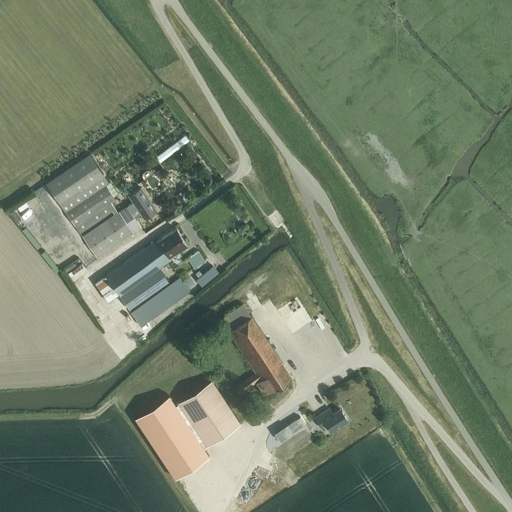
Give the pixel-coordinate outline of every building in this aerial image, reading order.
[(46,183),(79,232),(97,220),(112,211),(113,212),(114,214),(82,236),(96,258),(142,228),(134,217),(127,206),(117,212),(110,202),(115,198),(114,196),(118,193),(110,182),(109,183),(89,153),(46,183)] [(133,201),(127,206),(134,217),(141,212),(144,217),(156,209),(141,187),(129,195),(133,201)] [(186,194),(180,199),(183,204),(190,199),(186,194)] [(169,257),(188,244),(176,227),(157,240),(156,238),(97,279),(112,300),(120,295),(129,309),(168,282),(159,268),(171,260),(169,257)] [(58,268),(77,255),(74,252),(68,256),(63,249),(50,257),(58,268)] [(194,268),(205,260),(199,250),(187,257),(194,268)] [(202,286),(218,272),(213,265),(196,279),(202,286)] [(284,289),(272,274),(248,292),(260,307),(284,289)] [(140,325),(189,291),(180,277),(131,312),(140,325)] [(222,316),(230,328),(227,330),(255,373),(235,386),(239,393),(256,382),(264,394),(291,376),(251,315),(243,303),(222,316)] [(125,336),(120,340),(116,342),(122,351),(131,344),(125,336)] [(240,424),(210,380),(177,403),(206,447),(240,424)] [(170,396),(136,418),(175,477),(209,455),(170,396)] [(326,410),(316,416),(315,417),(321,427),(327,424),(331,430),(347,420),(340,409),(329,415),(326,410)]
